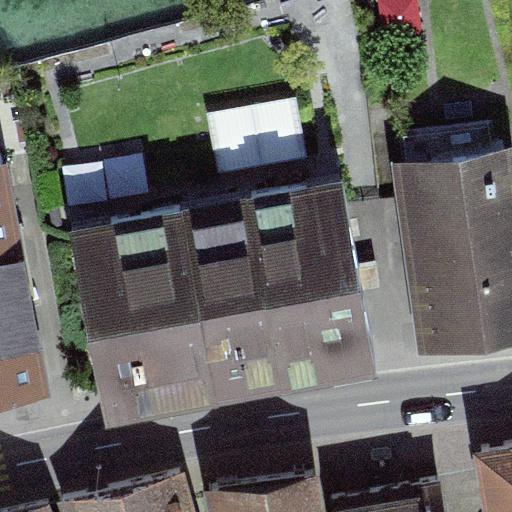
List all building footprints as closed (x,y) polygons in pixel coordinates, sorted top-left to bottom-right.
[(511,215),(507,216),(490,120),(404,131),(413,248),(423,339),(511,326),(511,215)] [(0,391),(44,383),(1,154),(0,154),(0,391)] [(75,226),(107,403),(375,356),(345,176),(75,226)] [(511,511),(511,441),(484,446),(494,511),(511,511)] [(193,511),(181,468),(65,496),(71,511),(193,511)] [(322,511),(316,469),(212,484),(217,511),(322,511)] [(446,511),(439,475),(333,495),(335,511),(446,511)] [(0,511),(55,511),(50,498),(0,509),(0,511)]
